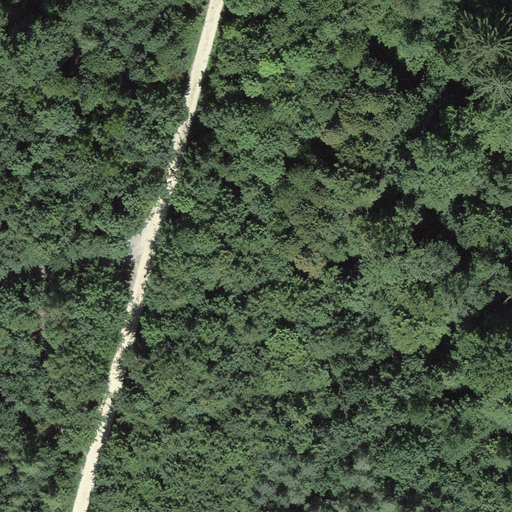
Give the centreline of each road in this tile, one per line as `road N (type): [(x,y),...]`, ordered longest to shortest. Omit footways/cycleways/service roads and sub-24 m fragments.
road 1 (track): [(213,0),(78,511)]
road 2 (track): [(143,255),(0,276)]
